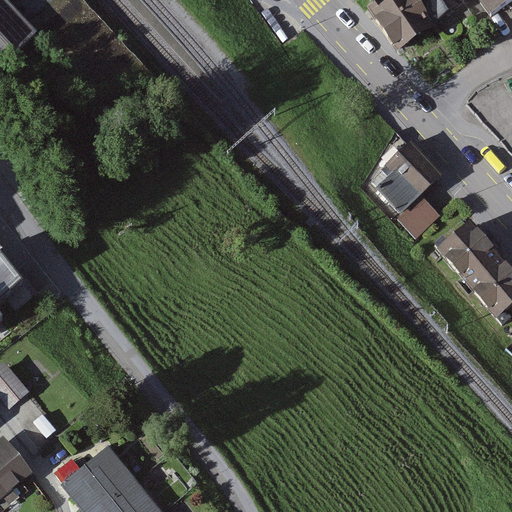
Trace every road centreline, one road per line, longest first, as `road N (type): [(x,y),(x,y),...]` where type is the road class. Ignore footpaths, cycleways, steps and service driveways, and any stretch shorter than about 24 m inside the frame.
road 1 (residential): [(0,185),(250,511)]
road 2 (primary): [(312,0),(511,217)]
